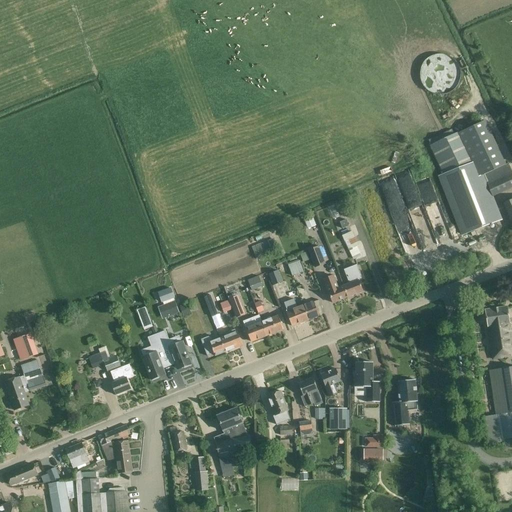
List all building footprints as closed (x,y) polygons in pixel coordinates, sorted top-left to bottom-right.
[(454,135),(452,130),(428,140),(445,175),(440,177),(462,235),(501,220),(491,196),(507,189),(502,180),(511,175),(511,173),(507,164),(475,179),(468,164),(467,164),(457,142),(486,129),(483,122),(454,135)] [(389,178),(379,182),(407,254),(417,250),(389,178)] [(511,199),(502,204),(511,225),(511,199)] [(345,219),(339,222),(341,228),(348,225),(345,219)] [(342,236),(352,257),(360,253),(357,247),(359,246),(352,231),(342,236)] [(278,251),(273,238),(256,245),(261,258),(278,251)] [(326,264),(319,246),(308,250),(315,269),(326,264)] [(288,265),(292,276),(304,272),(300,260),(288,265)] [(344,285),(348,297),(363,291),(359,280),(363,279),(357,264),(344,270),(349,283),(344,285)] [(268,274),(273,286),(283,282),(278,270),(268,274)] [(324,279),(332,302),(348,297),(344,285),(338,288),(333,275),(324,279)] [(258,276),(247,280),(252,291),(263,286),(258,276)] [(237,293),(248,289),(245,279),(233,283),(237,293)] [(163,318),(181,312),(176,297),(178,297),(175,287),(161,291),(165,304),(159,306),(163,318)] [(287,312),(292,326),(308,319),(303,306),(297,308),(294,299),(284,303),(287,312)] [(303,306),(308,319),(318,315),(324,313),(319,300),(313,302),(303,306)] [(208,307),(216,329),(222,327),(212,301),(206,303),(208,307)] [(254,303),(258,313),(264,311),(260,301),(254,303)] [(236,317),(244,314),(241,305),(233,308),(236,317)] [(511,338),(507,305),(485,309),(491,359),(501,358),(500,355),(511,355),(510,348),(511,347),(511,338)] [(138,309),(145,329),(155,325),(147,306),(138,309)] [(259,315),(243,321),(246,328),(252,342),(267,336),(267,335),(261,322),(259,315)] [(261,322),(267,335),(283,329),(278,315),(261,322)] [(229,334),(219,338),(225,352),(242,345),(237,332),(235,332),(234,329),(229,332),(229,334)] [(165,331),(156,334),(169,366),(176,364),(178,369),(184,367),(184,368),(191,366),(182,342),(171,347),(165,331)] [(38,354),(31,334),(14,340),(21,360),(38,354)] [(156,334),(148,338),(154,353),(143,358),(152,381),(159,378),(159,377),(164,375),(162,369),(169,366),(156,334)] [(90,346),(98,343),(96,336),(88,339),(90,346)] [(201,339),(204,347),(203,347),(207,356),(214,354),(215,356),(225,352),(219,338),(212,340),(211,337),(208,336),(201,339)] [(111,383),(115,395),(131,389),(127,379),(134,376),(129,364),(122,367),(117,356),(109,359),(105,351),(88,358),(93,369),(104,364),(108,372),(110,371),(114,382),(111,383)] [(4,382),(14,411),(29,406),(25,392),(46,386),(43,376),(42,376),(37,360),(21,365),(24,376),(19,377),(4,382)] [(356,378),(355,378),(355,389),(366,388),(366,403),(379,403),(379,383),(373,383),(373,363),(356,364),(356,378)] [(511,366),(489,370),(495,415),(496,415),(484,417),(489,445),(501,443),(500,440),(511,438),(511,366)] [(333,384),(341,381),(335,368),(328,371),(327,371),(323,372),(323,374),(320,374),(329,396),(337,393),(333,384)] [(313,377),(298,383),(303,396),(301,397),(305,407),(314,403),(315,407),(323,403),(313,377)] [(393,402),(395,426),(409,424),(408,411),(418,410),(415,380),(414,380),(412,378),(408,379),(406,380),(397,381),(399,401),(393,402)] [(275,416),(273,416),(277,425),(291,420),(287,411),(288,411),(280,390),(267,396),(275,415),(274,415),(275,416)] [(219,457),(221,470),(247,464),(244,452),(253,450),(249,435),(247,435),(242,423),(243,423),(237,408),(217,415),(223,431),(224,433),(214,438),(216,443),(219,457)] [(326,408),(317,408),(316,417),(326,418),(326,408)] [(329,409),(329,430),(347,429),(347,408),(329,409)] [(311,421),(299,423),(301,436),(313,434),(311,421)] [(101,446),(111,442),(113,441),(122,437),(123,439),(128,437),(128,435),(130,434),(127,424),(98,436),(101,446)] [(280,435),(292,435),(292,426),(280,426),(280,435)] [(170,428),(175,451),(187,448),(184,432),(178,433),(176,427),(170,428)] [(289,449),(289,440),(281,440),(281,449),(289,449)] [(117,460),(119,473),(132,472),(128,441),(114,443),(111,442),(101,446),(107,461),(117,460)] [(89,462),(81,443),(65,449),(73,469),(89,462)] [(194,473),(196,491),(208,490),(207,471),(206,471),(204,457),(193,459),(194,473)] [(8,475),(11,483),(20,480),(21,482),(29,479),(29,476),(36,474),(32,466),(8,475)] [(54,467),(46,470),(48,474),(51,482),(59,478),(54,467)] [(80,471),(75,473),(76,480),(77,498),(78,511),(128,511),(127,492),(126,492),(124,488),(110,488),(107,492),(100,493),(98,479),(83,479),(80,471)] [(281,477),(281,489),(299,490),(300,478),(281,477)] [(48,484),(52,511),(70,511),(68,499),(77,498),(76,480),(65,481),(48,484)] [(0,511),(13,511),(10,503),(0,507),(0,511)]
